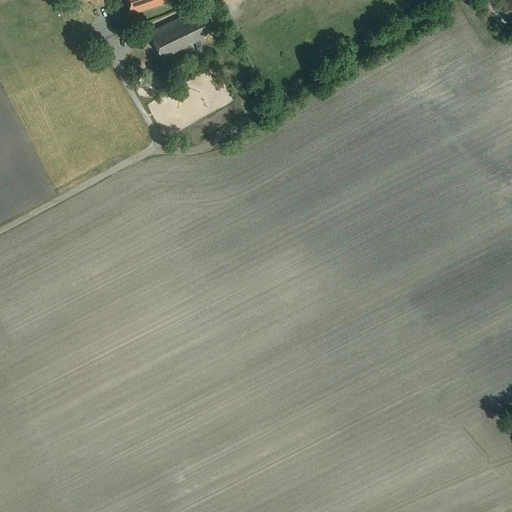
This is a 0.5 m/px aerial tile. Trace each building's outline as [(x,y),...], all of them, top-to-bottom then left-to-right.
[(126,0),(131,14),(172,0),(126,0)] [(511,0),(503,0),(511,18),(511,17),(511,0)] [(205,31),(216,25),(208,9),(197,14),(194,9),(150,31),(163,57),(193,43),(193,42),(198,39),(198,38),(206,33),(205,31)] [(202,43),(200,39),(196,41),(196,47),(199,53),(204,50),(201,44),(202,43)] [(152,67),(166,89),(177,82),(163,60),(152,67)]
